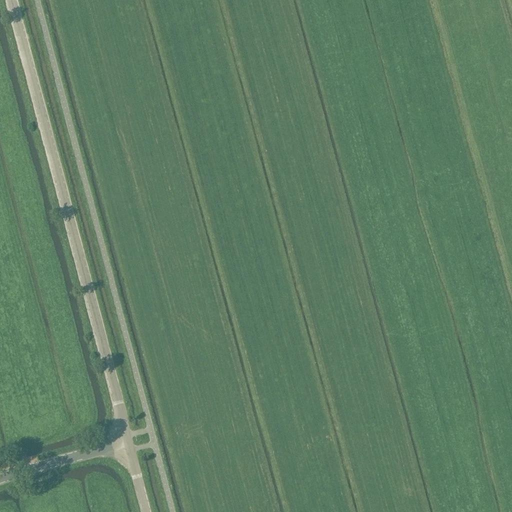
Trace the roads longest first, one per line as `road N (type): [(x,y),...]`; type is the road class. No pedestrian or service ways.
road 1 (tertiary): [(126,442),(10,0)]
road 2 (tertiary): [(0,479),(126,442)]
